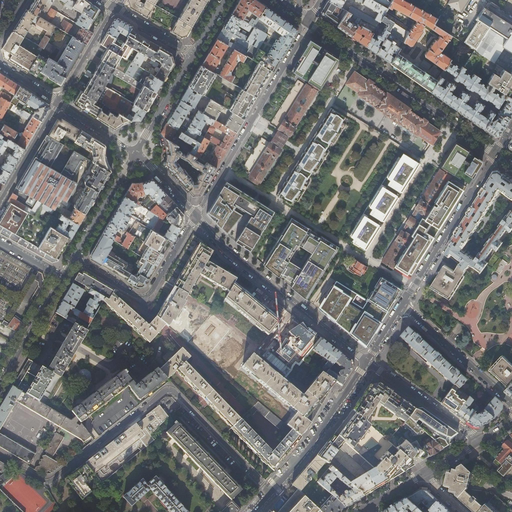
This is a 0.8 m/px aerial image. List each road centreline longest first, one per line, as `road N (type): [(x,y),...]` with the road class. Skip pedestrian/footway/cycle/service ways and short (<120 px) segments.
road 1 (residential): [(272,492),(169,390),(48,481),(0,456)]
road 2 (secondary): [(496,153),(309,20)]
road 3 (residential): [(309,20),(195,216)]
road 4 (residential): [(195,216),(223,248),(365,361)]
road 5 (residential): [(496,153),(401,304)]
road 6 (residential): [(72,258),(145,295),(195,216)]
road 7 (residential): [(365,361),(272,492)]
road 8 (residential): [(511,403),(401,304)]
road 9 (residential): [(365,361),(480,439)]
road 10 (residential): [(72,258),(135,150)]
road 11 (residential): [(0,383),(61,277)]
